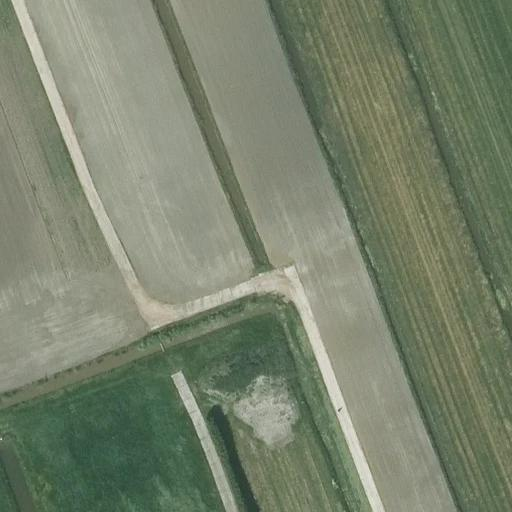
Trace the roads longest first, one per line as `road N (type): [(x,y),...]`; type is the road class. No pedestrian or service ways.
road 1 (track): [(15,0),(81,176),(149,319),(267,279),(290,286),(375,511)]
road 2 (track): [(175,376),(230,511)]
